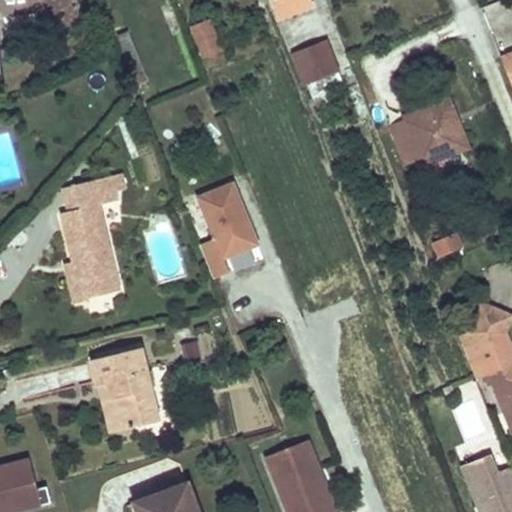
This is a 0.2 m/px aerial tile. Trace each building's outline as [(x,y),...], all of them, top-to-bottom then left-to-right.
[(0,0),(0,11),(2,12),(4,20),(39,17),(41,35),(61,32),(78,26),(74,0),(72,0),(0,0)] [(273,0),(281,17),(311,6),(309,0),(273,0)] [(222,49),(210,20),(192,27),(205,56),(222,49)] [(147,78),(127,32),(116,36),(137,83),(147,78)] [(327,42),(295,55),(306,83),(338,70),(327,42)] [(511,52),(508,54),(500,57),(511,88),(511,52)] [(391,129),(406,165),(425,158),(440,153),(443,163),(470,153),(460,129),(454,131),(452,124),(458,122),(453,109),(450,101),(405,118),(406,123),(391,129)] [(460,129),(458,122),(452,124),(454,131),(460,129)] [(440,153),(425,158),(428,168),(443,163),(440,153)] [(97,206),(128,198),(123,174),(76,186),(82,209),(71,212),(61,215),(74,270),(82,301),(90,299),(90,298),(118,291),(97,206)] [(194,198),(212,239),(199,245),(214,280),(230,273),(226,262),(262,246),(234,181),(194,198)] [(82,209),(76,186),(65,189),(71,212),(82,209)] [(437,258),(464,250),(458,231),(431,239),(437,258)] [(70,289),(73,303),(82,301),(74,270),(65,272),(70,289)] [(464,336),(459,338),(475,380),(484,376),(488,387),(494,384),(506,415),(511,412),(511,343),(508,332),(511,322),(511,317),(480,303),(464,336)] [(198,341),(183,344),(187,359),(201,356),(198,341)] [(141,348),(93,360),(96,374),(111,433),(158,422),(141,348)] [(306,441),(282,450),(306,511),(333,511),(332,511),(325,511),(311,475),(318,472),(306,441)] [(306,511),(282,450),(265,457),(285,511),(306,511)] [(511,511),(511,472),(508,463),(494,468),(487,450),(460,461),(480,511),(511,511)] [(0,511),(13,511),(53,502),(49,486),(38,489),(29,458),(0,465),(0,511)] [(318,472),(311,475),(325,511),(332,511),(333,511),(318,472)] [(200,511),(190,485),(140,503),(143,511),(200,511)]
